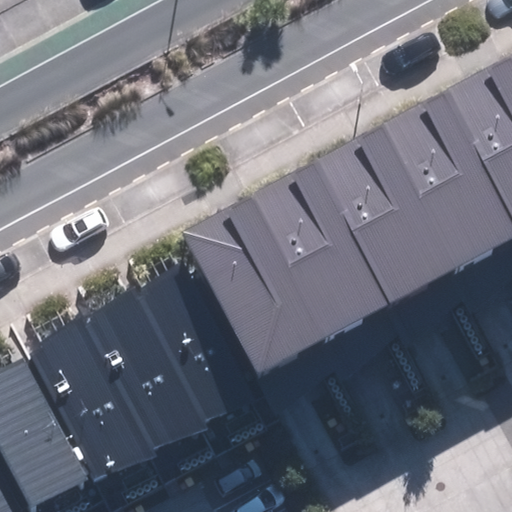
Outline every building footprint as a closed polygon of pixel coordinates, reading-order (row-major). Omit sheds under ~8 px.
[(511,193),(511,67),(459,96),(511,193)] [(474,261),(511,241),(511,193),(459,96),(401,127),(474,261)] [(417,293),(474,261),(401,127),(344,159),(417,293)] [(360,323),(417,293),(344,159),(287,189),(360,323)] [(302,355),(360,323),(287,189),(229,221),(302,355)] [(244,387),(302,355),(229,221),(172,252),(187,279),(244,387)] [(187,279),(130,309),(187,417),(244,387),(187,279)] [(130,309),(71,338),(130,448),(187,417),(130,309)] [(71,338),(13,369),(73,479),(130,448),(71,338)] [(13,369),(0,376),(0,481),(16,510),(73,479),(13,369)] [(0,481),(0,511),(11,511),(16,510),(0,481)]
